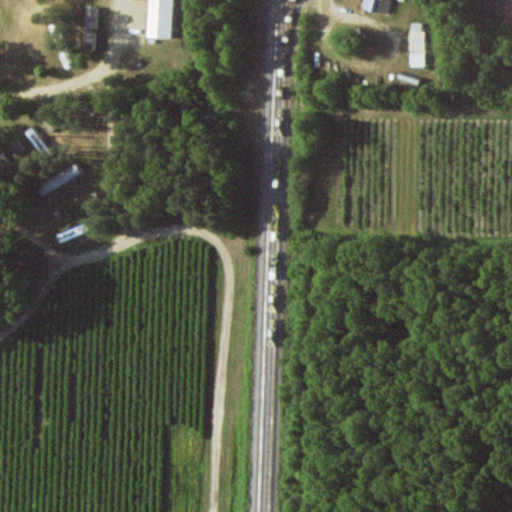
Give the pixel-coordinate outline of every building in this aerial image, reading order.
[(173,38),(174,0),(149,0),(149,37),(173,38)] [(363,0),(363,11),(390,13),(390,0),(363,0)] [(95,49),(99,7),(86,6),(82,48),(95,49)] [(410,50),(425,50),(426,31),(411,31),(410,50)] [(412,67),(426,66),(426,51),(411,52),(412,67)] [(37,151),(45,146),(32,126),(25,131),(37,151)] [(9,146),(16,155),(25,148),(17,138),(9,146)] [(82,173),(77,163),(33,187),(38,196),(82,173)]
